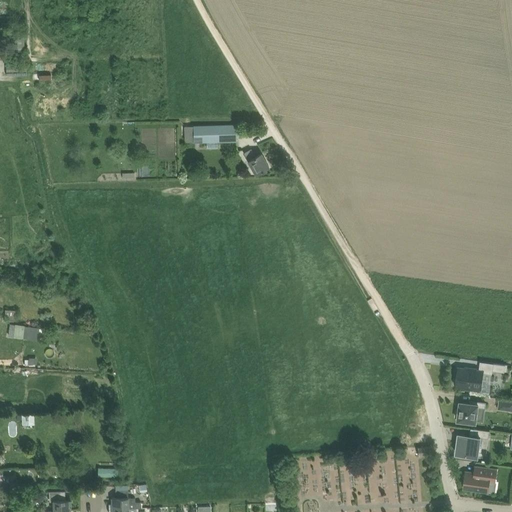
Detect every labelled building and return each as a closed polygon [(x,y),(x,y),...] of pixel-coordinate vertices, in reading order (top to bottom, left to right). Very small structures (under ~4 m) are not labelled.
[(24,38),(11,38),(11,51),(24,51),(24,38)] [(22,61),(6,62),(6,75),(25,75),(24,72),(26,72),(26,60),(22,61)] [(184,143),(194,142),(236,141),(236,125),(194,126),(184,126),(184,143)] [(244,152),(256,174),(269,167),(261,153),(255,156),(251,148),(244,152)] [(5,309),(4,319),(14,320),(15,310),(5,309)] [(15,324),(15,326),(10,325),(9,336),(27,338),(29,326),(15,324)] [(493,370),(505,372),(506,364),(494,363),(493,370)] [(481,371),(479,371),(476,370),(476,369),(470,369),(470,370),(459,368),(457,377),(455,377),(454,384),(456,384),(456,386),(472,388),(472,387),(481,388),(482,378),(480,378),(481,371)] [(511,400),(500,399),(499,408),(511,409),(511,400)] [(458,417),(458,420),(476,422),(478,407),(485,408),(486,403),(470,401),(470,403),(460,401),(459,411),(457,410),(456,417),(458,417)] [(22,421),(34,421),(34,413),(22,413),(22,414),(22,420),(22,421)] [(466,434),(459,433),(456,453),(478,456),(481,437),(489,438),(490,430),(471,428),(470,435),(470,436),(465,436),(466,434)] [(418,447),(418,455),(431,454),(431,446),(430,446),(418,447)] [(466,471),(464,488),(489,492),(490,481),(495,482),(497,468),(475,465),(474,472),(466,471)] [(72,467),(72,479),(92,478),(91,466),(72,467)] [(121,468),(98,467),(97,476),(120,476),(121,468)] [(146,483),(139,485),(140,492),(147,490),(146,483)] [(65,490),(49,491),(49,501),(52,501),(53,510),(53,511),(71,510),(71,499),(64,499),(63,491),(65,491),(65,490)] [(135,497),(128,497),(112,497),(112,503),(109,504),(109,509),(129,508),(134,508),(134,507),(141,507),(141,501),(135,501),(135,497)]
